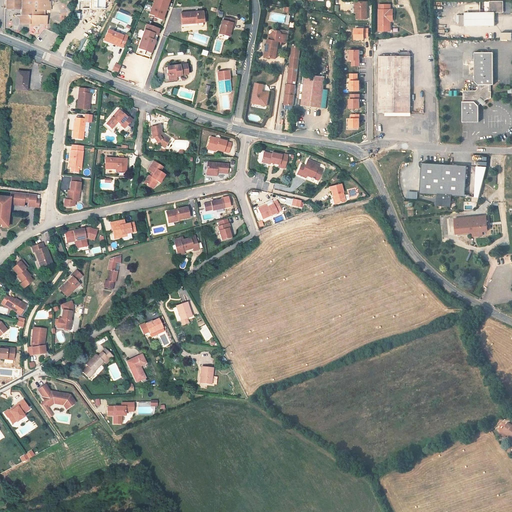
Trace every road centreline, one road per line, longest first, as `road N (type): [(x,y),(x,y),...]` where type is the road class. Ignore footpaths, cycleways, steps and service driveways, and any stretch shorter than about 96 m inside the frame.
road 1 (residential): [(240,182),(255,233),(38,369)]
road 2 (tertiary): [(511,321),(428,269),(357,151)]
road 3 (residential): [(240,182),(51,221)]
road 4 (tertiary): [(236,129),(69,66)]
road 5 (residential): [(51,221),(69,66)]
road 6 (unclassified): [(357,151),(383,144),(511,151)]
road 7 (unknown): [(430,147),(408,1)]
road 8 (residential): [(236,129),(252,0)]
